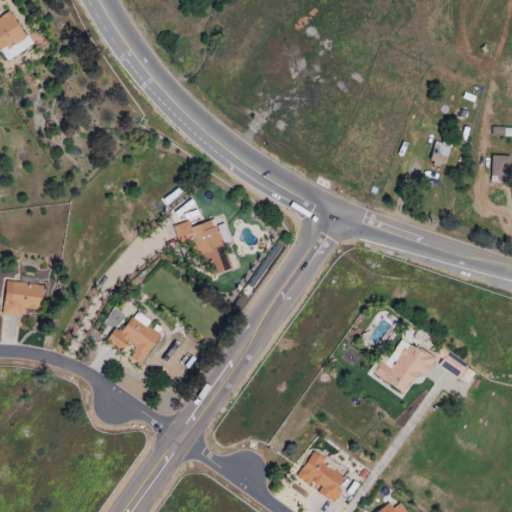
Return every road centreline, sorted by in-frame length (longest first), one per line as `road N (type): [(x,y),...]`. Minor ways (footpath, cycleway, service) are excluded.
road 1 (tertiary): [(95,0),(168,97),(242,165),(332,219),(511,271)]
road 2 (secondary): [(124,511),(332,219)]
road 3 (residential): [(0,356),(91,379),(176,439)]
road 4 (residential): [(276,511),(176,439)]
